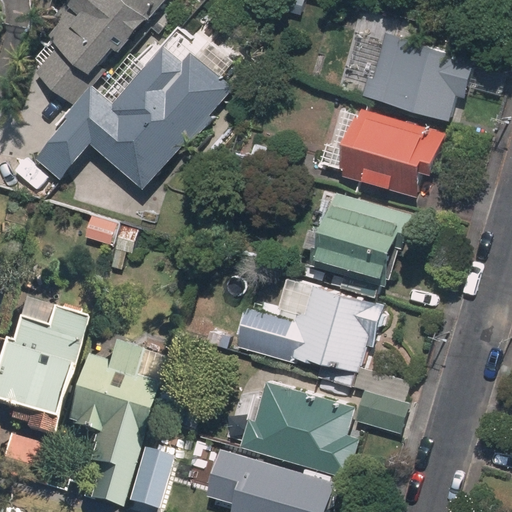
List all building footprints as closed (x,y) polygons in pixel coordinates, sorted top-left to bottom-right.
[(309,0),(287,0),(285,12),(306,17),(309,0)] [(485,58),(382,29),(369,73),(376,75),(371,93),(455,116),(462,92),(474,95),(485,58)] [(111,87),(58,143),(81,165),(103,143),(148,185),(243,86),(208,52),(194,66),(181,54),(131,106),(111,87)] [(447,131),(372,110),(352,171),(427,193),(447,131)] [(421,215),(352,193),(333,253),(401,275),(421,215)] [(197,204),(168,198),(165,212),(194,218),(197,204)] [(122,219),(98,218),(97,238),(121,239),(122,219)] [(289,310),(252,300),(241,337),(364,373),(382,311),(367,306),(371,294),(299,274),(289,310)] [(22,317),(14,341),(0,391),(0,416),(63,434),(98,315),(57,304),(51,325),(22,317)] [(122,363),(94,357),(79,425),(104,431),(95,466),(91,485),(133,495),(160,380),(146,376),(151,354),(125,348),(122,363)] [(368,407),(272,383),(257,445),(353,468),(368,407)] [(342,511),(350,487),(230,449),(217,490),(247,499),(242,511),(342,511)] [(175,459),(154,453),(140,500),(161,506),(175,459)]
